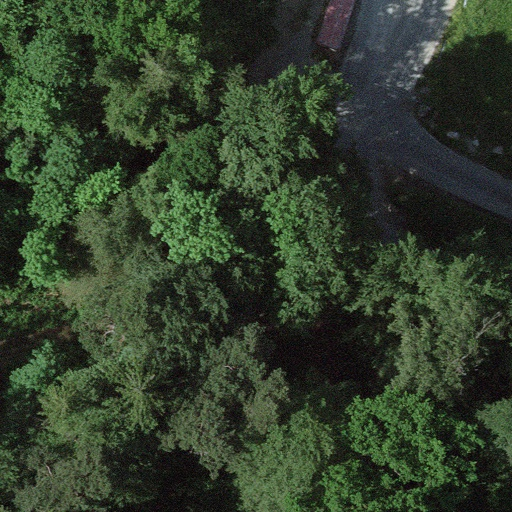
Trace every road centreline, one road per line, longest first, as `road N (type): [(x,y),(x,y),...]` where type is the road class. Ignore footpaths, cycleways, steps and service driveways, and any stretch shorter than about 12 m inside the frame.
road 1 (unclassified): [(122,0),(168,53),(348,211),(458,282),(511,303)]
road 2 (track): [(393,511),(297,313),(348,211)]
road 3 (track): [(297,313),(199,309),(0,357)]
